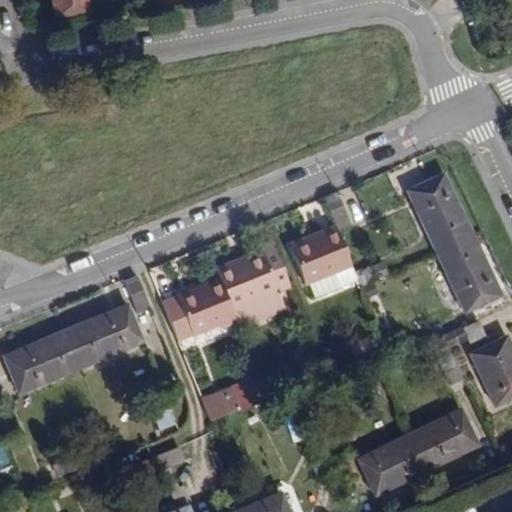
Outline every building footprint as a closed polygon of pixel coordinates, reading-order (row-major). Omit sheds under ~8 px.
[(87,11),(85,0),(51,0),(54,16),(87,11)] [(406,191),(435,251),(470,235),(442,174),(406,191)] [(323,198),(334,226),(335,230),(349,224),(336,193),(323,198)] [(350,266),(335,230),(334,226),(288,245),(304,284),(350,266)] [(499,295),(470,235),(435,251),(463,312),(499,295)] [(217,278),(229,308),(275,289),(259,250),(213,269),(217,278)] [(353,273),(359,287),(375,279),(385,274),(379,262),(353,273)] [(136,313),(148,308),(136,275),(122,280),(136,313)] [(175,295),(191,335),(233,319),(229,308),(217,278),(175,295)] [(375,279),(359,287),(365,302),(381,294),(375,279)] [(125,304),(63,330),(78,367),(140,341),(125,304)] [(371,318),(378,334),(383,348),(395,342),(383,313),(371,318)] [(485,338),(476,320),(460,328),(466,340),(469,346),(485,338)] [(466,340),(460,328),(441,337),(446,348),(466,340)] [(17,392),(78,367),(63,330),(2,356),(17,392)] [(383,348),(378,334),(348,348),(350,352),(354,361),(369,354),(383,348)] [(466,352),(489,404),(511,393),(511,354),(504,335),(466,352)] [(431,341),(436,353),(446,348),(441,337),(431,341)] [(270,372),(289,362),(281,347),(263,357),(270,372)] [(446,348),(436,353),(450,384),(461,379),(446,348)] [(365,379),(378,374),(373,363),(360,368),(365,379)] [(228,394),(211,402),(217,416),(234,409),(228,394)] [(241,406),(234,409),(217,416),(210,419),(214,430),(215,433),(246,419),(241,406)] [(156,431),(173,425),(167,407),(150,413),(156,431)] [(407,433),(424,470),(475,446),(457,409),(407,433)] [(342,453),(323,410),(306,418),(325,460),(342,453)] [(424,470),(407,433),(356,458),(374,495),(424,470)] [(0,438),(0,477),(16,471),(3,438),(0,438)] [(120,472),(147,460),(142,447),(115,458),(120,472)] [(277,455),(253,466),(262,488),(286,477),(277,455)] [(55,476),(76,469),(73,458),(51,466),(55,476)] [(82,484),(102,477),(97,464),(78,472),(82,484)] [(285,511),(278,492),(230,511),(285,511)]
